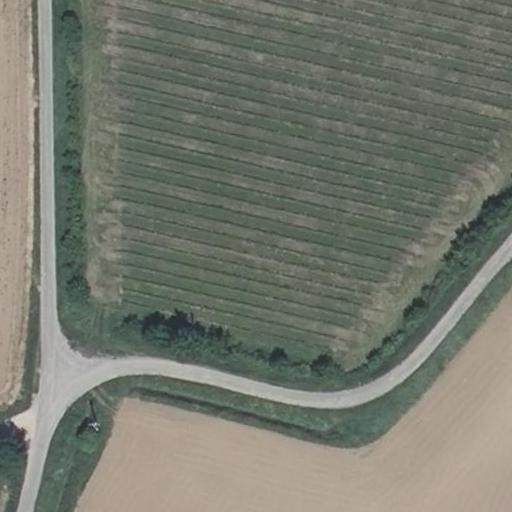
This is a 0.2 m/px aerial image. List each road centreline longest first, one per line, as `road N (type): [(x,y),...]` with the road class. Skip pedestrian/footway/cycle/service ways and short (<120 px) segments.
road 1 (unclassified): [(51,373),(130,362),(316,401),(371,387),(435,349),(511,257)]
road 2 (unclassified): [(48,0),(51,373)]
road 3 (unclassified): [(51,373),(21,511)]
